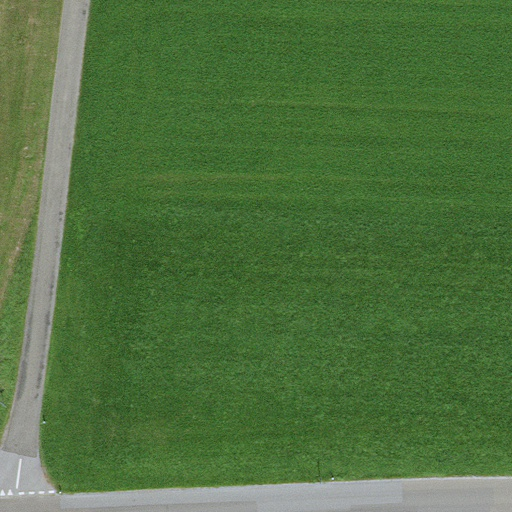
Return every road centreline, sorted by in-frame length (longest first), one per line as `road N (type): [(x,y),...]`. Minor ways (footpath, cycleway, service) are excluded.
road 1 (track): [(17,511),(81,0)]
road 2 (residential): [(332,511),(511,506)]
